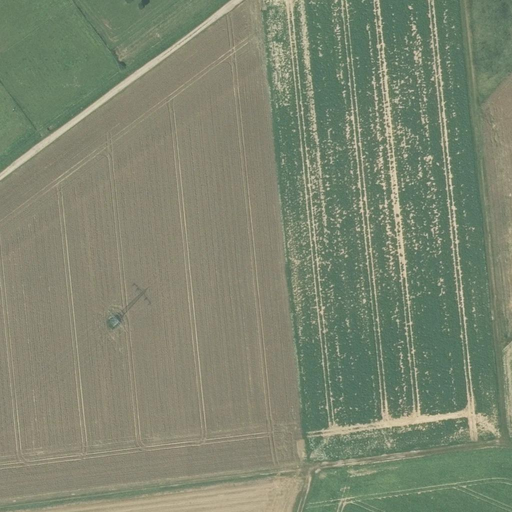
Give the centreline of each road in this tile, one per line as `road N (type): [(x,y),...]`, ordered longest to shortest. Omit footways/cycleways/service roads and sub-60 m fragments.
road 1 (track): [(458,0),(503,444),(0,506)]
road 2 (track): [(236,0),(0,176)]
